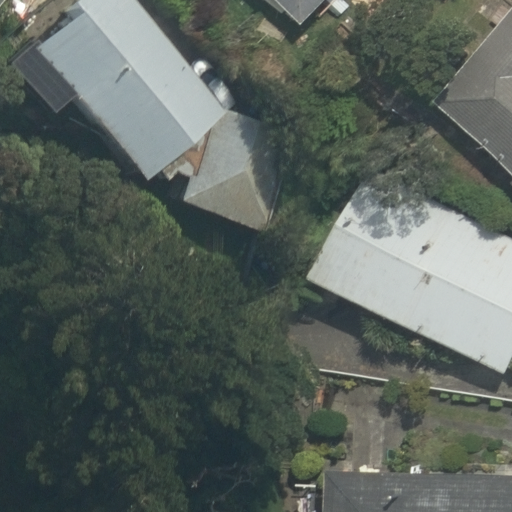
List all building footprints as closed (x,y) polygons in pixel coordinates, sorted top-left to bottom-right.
[(217,117),(119,0),(81,0),(59,18),(74,37),(35,70),(149,207),(190,173),(179,217),(270,240),(296,138),(217,117)] [(294,0),(322,25),(344,0),(294,0)] [(511,29),(446,119),(511,167),(511,29)] [(511,233),(388,176),(335,289),(511,371),(511,233)] [(511,511),(511,480),(334,478),(333,511),(511,511)]
